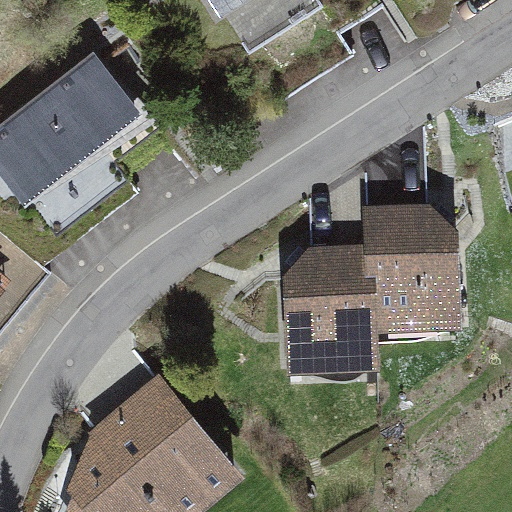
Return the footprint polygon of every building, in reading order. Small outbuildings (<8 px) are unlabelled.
[(199,0),(223,36),(278,0),(199,0)] [(146,116),(95,53),(0,131),(0,168),(33,209),(146,116)] [(293,303),(299,389),(394,393),(398,356),(478,352),(483,274),(451,225),(378,227),(378,266),(323,264),(297,293),(293,303)] [(0,282),(0,330),(24,303),(0,282)] [(208,434),(165,392),(101,444),(99,453),(80,508),(78,511),(234,511),(256,493),(208,434)]
